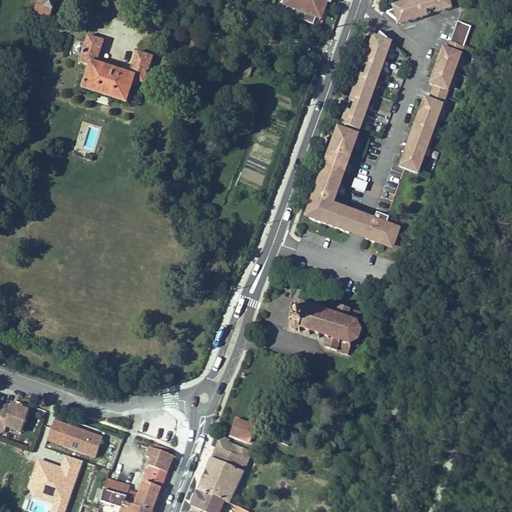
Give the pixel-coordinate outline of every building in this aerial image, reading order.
[(55,0),(37,0),(34,12),(50,17),(55,0)] [(286,0),(286,2),(289,3),(285,14),(314,25),(317,16),(322,18),(328,3),(319,0),(286,0)] [(449,0),(421,0),(418,1),(417,0),(411,0),(392,6),(394,11),(387,13),(397,21),(398,25),(406,22),(423,17),(443,11),(452,8),(449,0)] [(450,86),(460,59),(457,58),(459,53),(461,54),(471,26),(458,21),(448,49),(446,54),(442,52),(440,57),(433,74),(434,74),(432,79),(437,81),(435,86),(430,99),(428,104),(424,102),(422,108),(421,107),(415,124),(416,125),(414,130),(418,131),(416,136),(411,149),(410,154),(405,153),(404,158),(403,158),(400,167),(417,173),(422,160),(420,159),(422,154),(424,155),(429,141),(427,140),(429,135),(431,136),(441,109),(439,108),(440,104),(443,105),(448,90),(446,90),(447,85),(450,86)] [(376,80),(380,71),(382,72),(391,44),(389,43),(390,41),(380,33),(379,35),(378,39),(373,38),(371,43),(365,60),(363,65),(368,66),(364,76),(360,74),(358,79),(352,96),(350,101),(355,102),(352,112),(347,111),(345,115),(342,124),(360,131),(366,117),(363,116),(366,107),(369,108),(379,81),(376,80)] [(88,35),(79,62),(89,66),(81,88),(127,104),(134,81),(144,84),(153,57),(137,52),(130,74),(97,63),(104,41),(88,35)] [(255,62),(241,57),(239,60),(254,66),(255,62)] [(254,66),(239,60),(235,71),(250,76),(254,66)] [(368,66),(363,65),(360,74),(364,76),(368,66)] [(355,102),(350,101),(347,111),(352,112),(355,102)] [(352,154),(357,142),(356,142),(358,135),(339,128),(337,132),(334,141),(332,148),(327,160),(323,169),(324,169),(322,174),(318,183),(319,183),(312,203),(311,203),(308,212),(309,212),(308,214),(308,215),(309,217),(309,218),(310,219),(312,220),(321,224),(322,223),(341,230),(350,234),(357,213),(355,213),(355,212),(343,208),(333,205),(336,196),(337,196),(345,175),(349,163),(352,153),(352,154)] [(366,217),(357,213),(350,234),(359,237),(366,239),(373,219),(366,217)] [(390,218),(387,217),(377,214),(375,220),(373,219),(366,239),(375,243),(375,242),(380,244),(381,244),(382,241),(387,242),(395,245),(401,229),(387,224),(390,218)] [(326,345),(326,348),(348,355),(351,348),(352,348),(359,345),(357,340),(358,340),(361,331),(357,324),(360,321),(362,313),(339,306),(339,308),(336,307),(334,314),(336,315),(336,316),(308,307),(305,303),(301,301),(297,303),(295,307),(294,308),(293,308),(289,319),(291,320),(290,321),(291,321),(290,325),(292,329),(296,330),(301,328),(329,337),(328,339),(327,338),(325,345),(326,345)] [(295,409),(302,412),(306,402),(300,399),(295,409)] [(0,416),(0,432),(6,430),(7,426),(10,427),(13,425),(22,429),(24,423),(27,422),(26,420),(29,410),(18,407),(17,410),(11,408),(4,405),(0,416)] [(95,458),(103,436),(54,418),(46,440),(95,458)] [(298,421),(292,418),(288,428),(294,431),(298,421)] [(230,436),(251,443),(257,426),(237,419),(230,436)] [(292,437),(285,434),(282,443),(289,446),(292,437)] [(198,491),(229,504),(229,503),(244,472),(237,469),(227,465),(232,454),(242,459),(246,450),(229,443),(223,441),(220,440),(212,458),(211,458),(198,491)] [(169,451),(155,446),(153,449),(168,454),(169,451)] [(126,502),(153,510),(174,456),(168,454),(153,449),(150,448),(147,456),(152,458),(140,494),(129,491),(130,486),(108,480),(105,490),(127,497),(126,502)] [(242,459),(237,469),(244,472),(252,453),(246,450),(242,459)] [(152,511),(153,510),(126,502),(127,497),(105,490),(104,493),(99,491),(97,498),(102,500),(101,502),(122,509),(121,511),(152,511)] [(192,505),(202,510),(204,508),(207,509),(205,511),(224,511),(229,504),(198,491),(192,505)]
